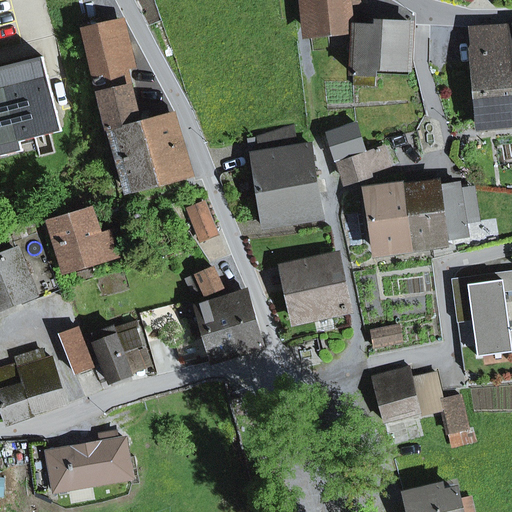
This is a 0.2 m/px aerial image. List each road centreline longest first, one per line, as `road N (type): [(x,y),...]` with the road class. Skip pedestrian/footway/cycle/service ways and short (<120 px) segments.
road 1 (residential): [(126,0),(187,115),(275,356)]
road 2 (residential): [(0,432),(37,428),(109,398),(275,356)]
road 3 (residential): [(511,246),(448,268),(454,350),(370,367)]
road 4 (residential): [(328,511),(275,356)]
